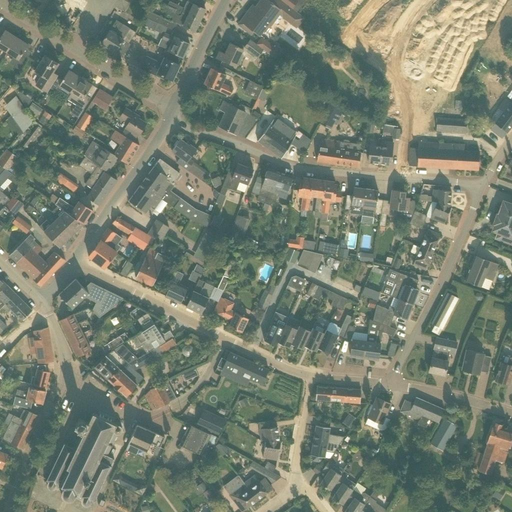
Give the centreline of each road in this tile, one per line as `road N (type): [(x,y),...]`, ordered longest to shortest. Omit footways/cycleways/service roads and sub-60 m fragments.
road 1 (residential): [(481,186),(291,167),(166,122)]
road 2 (residential): [(392,384),(481,186)]
road 3 (residential): [(226,340),(186,400),(144,417),(66,380)]
road 4 (residential): [(172,110),(0,2)]
road 5 (residential): [(226,340),(73,264)]
road 6 (residential): [(73,264),(166,122)]
road 7 (unknown): [(386,0),(355,37),(380,57),(419,0)]
road 8 (residential): [(9,511),(66,380)]
road 9 (unknown): [(403,178),(406,106),(380,57)]
road 10 (residential): [(511,413),(392,384)]
road 11 (residential): [(172,110),(225,0)]
